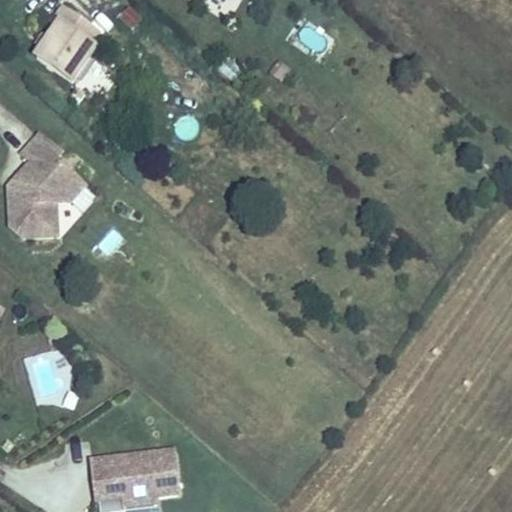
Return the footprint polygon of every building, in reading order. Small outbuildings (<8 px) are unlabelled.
[(134,34),(143,19),(126,9),(117,25),(134,34)] [(44,52),(38,60),(74,86),(97,54),(91,49),(99,37),(65,13),(56,25),(61,29),(53,40),(44,52)] [(303,25),(293,49),(322,60),(331,36),(303,25)] [(53,40),(48,37),(40,48),(44,52),(53,40)] [(42,138),(25,156),(34,164),(20,180),(27,186),(22,192),(11,192),(12,228),(25,240),(58,238),(57,205),(71,205),(86,189),(58,163),(63,157),(42,138)] [(27,186),(20,180),(11,189),(11,192),(22,192),(27,186)] [(96,248),(106,258),(123,241),(112,231),(96,248)] [(99,451),(104,490),(186,481),(181,442),(99,451)]
